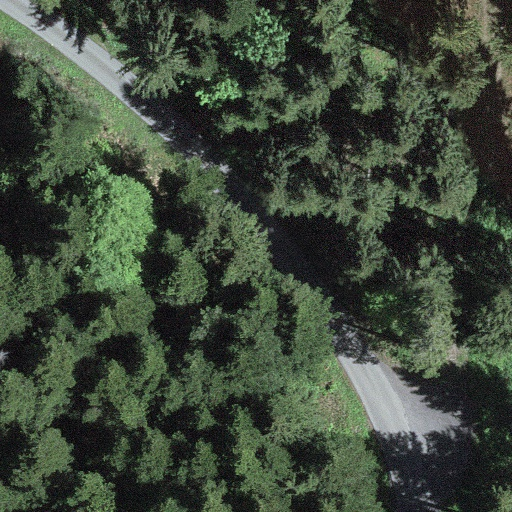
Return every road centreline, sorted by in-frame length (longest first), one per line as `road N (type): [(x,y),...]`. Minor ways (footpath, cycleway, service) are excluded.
road 1 (track): [(416,511),(408,440),(375,366),(304,271),(218,163),(110,60),(19,0)]
road 2 (track): [(408,440),(441,376),(462,203),(486,95),(490,0)]
